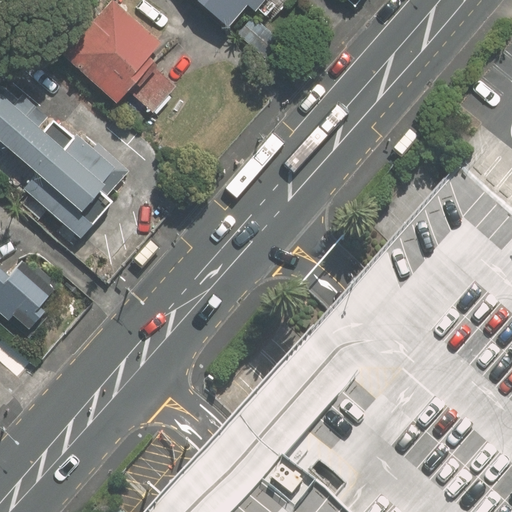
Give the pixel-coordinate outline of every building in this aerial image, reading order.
[(179,85),(156,63),(171,48),(121,0),(112,0),(62,52),(116,105),(130,90),(153,112),(179,85)] [(208,0),(235,22),(253,1),(261,8),(266,0),(208,0)] [(0,68),(0,131),(89,206),(120,170),(1,68),(0,68)] [(511,511),(511,207),(461,166),(353,292),(245,417),(285,453),(354,511),(511,511)] [(0,308),(12,319),(17,314),(34,328),(51,306),(45,301),(62,280),(29,253),(15,269),(0,256),(0,308)] [(354,511),(285,453),(265,476),(231,511),(354,511)]
